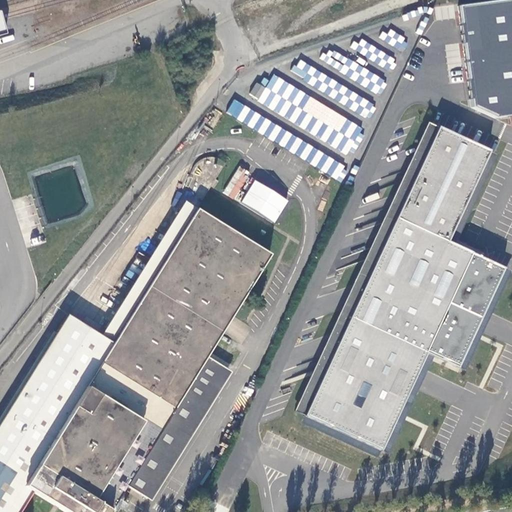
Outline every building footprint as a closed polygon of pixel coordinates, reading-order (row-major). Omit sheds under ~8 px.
[(511,0),(457,7),(471,109),(494,120),(511,116),(511,0)] [(387,27),(380,38),(401,53),(409,41),(387,27)] [(388,70),(395,59),(360,38),(353,49),(388,70)] [(290,73),(367,118),(375,105),(298,60),(290,73)] [(373,74),(365,86),(376,93),(384,81),(373,74)] [(247,97),(348,153),(351,147),(354,149),(366,127),(271,75),(264,86),(256,82),(247,97)] [(233,100),(225,114),(306,159),(314,145),(233,100)] [(442,242),(484,150),(432,127),(432,128),(422,132),(425,140),(416,144),(420,153),(411,156),(414,165),(405,168),(409,177),(400,181),(403,190),(394,193),(398,202),(389,205),(392,214),(389,216),(390,219),(381,222),(384,231),(376,235),(379,244),(370,247),(373,256),(364,259),(368,268),(359,272),(362,280),(353,284),(357,293),(348,296),(351,305),(342,308),(346,317),(337,321),(340,330),(331,333),(335,342),(326,345),(329,354),(320,358),(324,367),(315,370),(318,379),(309,382),(313,391),(304,395),(307,404),(303,405),(302,407),(305,409),(302,416),(378,451),(395,414),(411,378),(422,353),(454,367),(476,319),(499,268),(442,242)] [(253,180),(241,204),(276,222),(288,198),(253,180)] [(184,203),(100,337),(112,344),(195,210),(184,203)] [(21,511),(33,493),(64,511),(109,511),(126,486),(206,357),(268,257),(195,210),(112,344),(100,337),(67,316),(0,423),(0,511),(21,511)] [(230,374),(206,357),(126,486),(151,500),(230,374)]
